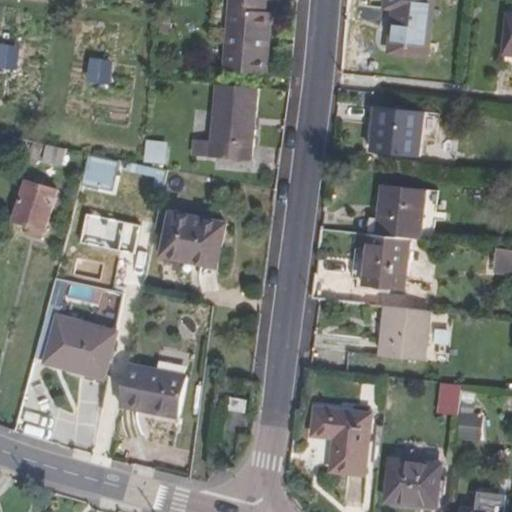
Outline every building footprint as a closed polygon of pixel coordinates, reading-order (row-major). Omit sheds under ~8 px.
[(265,15),(265,0),(230,0),(223,72),(265,76),(271,16),(265,15)] [(395,26),(431,30),(434,0),(388,0),(387,9),(396,10),(395,26)] [(431,30),(395,26),(392,53),(429,56),(431,30)] [(0,67),(15,70),(18,47),(0,44),(0,67)] [(86,80),(109,84),(113,61),(90,58),(86,80)] [(258,90),(214,86),(210,143),(192,142),(191,159),(252,164),(258,90)] [(424,113),(378,107),(373,151),(420,156),(424,113)] [(169,165),(171,142),(147,140),(145,163),(169,165)] [(64,166),(66,149),(47,146),(45,163),(64,166)] [(117,188),(119,160),(90,157),(87,184),(117,188)] [(54,192),(24,183),(13,224),(44,233),(54,192)] [(382,187),(377,236),(410,240),(421,241),(426,193),(382,187)] [(224,226),(171,215),(163,257),(218,267),(224,226)] [(410,240),(377,236),(371,236),(365,287),(405,291),(410,240)] [(381,357),(423,362),(428,312),(387,308),(381,357)] [(428,312),(423,362),(425,362),(431,313),(428,312)] [(116,336),(58,321),(47,367),(72,374),(73,370),(106,378),(116,336)] [(130,367),(122,410),(180,421),(188,379),(130,367)] [(440,415),(461,416),(462,385),(441,384),(440,415)] [(249,398),(229,395),(227,411),(248,413),(249,398)] [(361,487),(370,423),(316,415),(312,448),(333,450),(330,483),(361,487)] [(460,441),(483,443),(484,416),(461,415),(460,441)] [(407,506),(412,465),(391,463),(386,504),(407,506)] [(441,468),(412,465),(407,506),(436,509),(441,468)]
